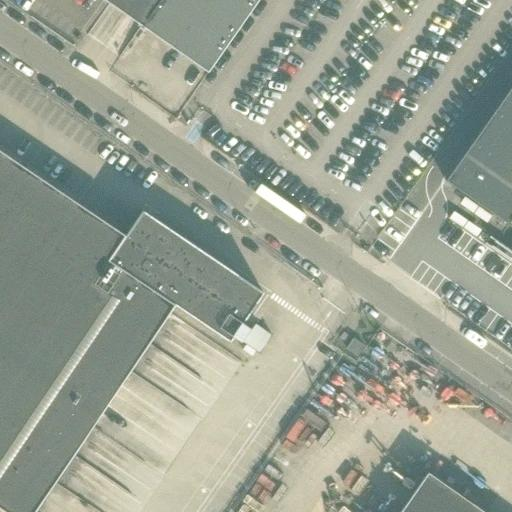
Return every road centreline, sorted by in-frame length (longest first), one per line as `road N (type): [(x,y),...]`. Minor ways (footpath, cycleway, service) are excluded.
road 1 (unclassified): [(511,395),(0,31)]
road 2 (unknown): [(314,309),(0,95)]
road 3 (unknown): [(153,511),(338,276)]
road 4 (unknown): [(511,467),(409,408),(372,408),(351,422),(285,511)]
road 5 (unknown): [(497,0),(338,208)]
road 6 (unknown): [(418,0),(289,171)]
road 7 (unknown): [(347,0),(246,136)]
road 8 (unknown): [(196,100),(265,0)]
